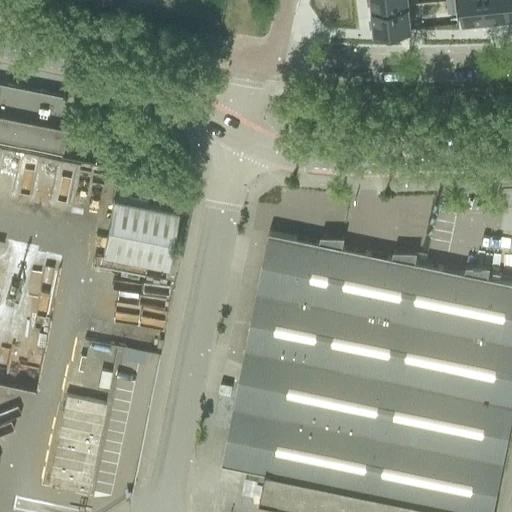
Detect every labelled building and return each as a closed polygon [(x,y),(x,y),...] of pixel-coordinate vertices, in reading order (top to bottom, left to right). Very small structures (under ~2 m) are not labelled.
[(409,0),(371,0),(373,8),(410,4),(409,0)] [(455,0),(452,0),(447,1),(448,13),(456,12),(455,0)] [(485,0),(461,0),(464,22),(487,19),(485,0)] [(508,0),(485,0),(487,19),(510,17),(508,0)] [(410,4),(373,8),(375,32),(412,28),(410,4)] [(0,137),(49,147),(61,149),(66,125),(69,126),(69,124),(60,122),(66,95),(0,81),(0,137)] [(164,276),(175,278),(181,250),(172,248),(179,212),(114,200),(104,255),(166,267),(164,276)] [(229,433),(223,461),(267,470),(265,481),(262,497),(334,511),(494,511),(511,427),(511,281),(488,276),(490,266),(466,266),(465,272),(415,261),(417,251),(394,250),(393,257),(343,246),(344,239),(345,236),(330,236),(321,235),(321,237),(320,241),(304,238),(270,231),(266,253),(262,271),(260,279),(230,426),(229,433)] [(87,493),(106,403),(65,393),(45,484),(87,493)]
